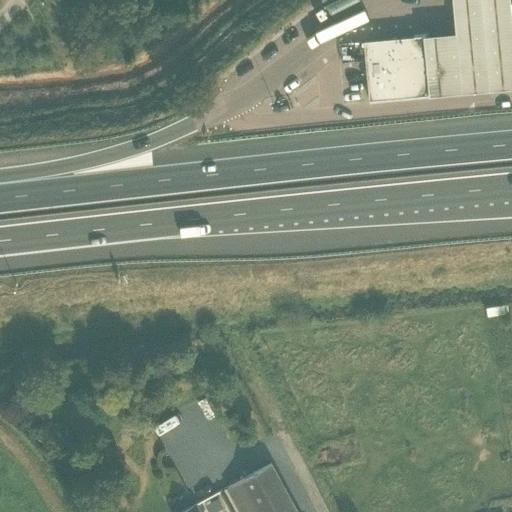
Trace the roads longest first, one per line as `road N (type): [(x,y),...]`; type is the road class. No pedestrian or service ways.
road 1 (motorway): [(0,242),(511,187)]
road 2 (motorway): [(511,145),(26,195)]
road 3 (motorway): [(192,122),(26,195)]
